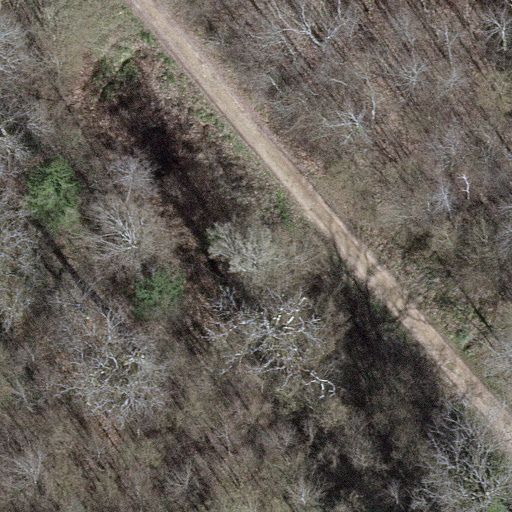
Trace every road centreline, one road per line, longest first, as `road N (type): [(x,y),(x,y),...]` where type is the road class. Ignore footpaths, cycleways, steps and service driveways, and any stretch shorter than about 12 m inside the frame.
road 1 (track): [(511,432),(155,0)]
road 2 (track): [(511,433),(84,511)]
